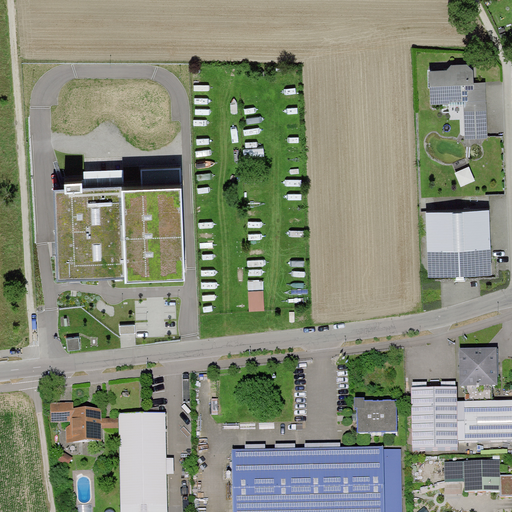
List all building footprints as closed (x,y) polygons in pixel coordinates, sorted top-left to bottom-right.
[(445,68),(426,69),(427,102),(460,102),(459,85),(472,83),(471,70),(464,63),(449,63),(445,68)] [(484,113),(463,113),(464,138),(485,137),(484,113)] [(185,272),(181,166),(142,167),(142,181),(83,183),(83,176),(64,176),(65,185),(56,186),(59,276),(70,275),(71,282),(80,282),(80,276),(185,272)] [(486,208),(422,210),(424,274),(488,272),(486,208)] [(135,333),(135,325),(120,326),(120,334),(135,333)] [(68,350),(79,349),(78,338),(67,339),(68,350)] [(497,353),(457,354),(458,391),(495,390),(494,379),(498,379),(497,353)] [(511,392),(511,401),(455,405),(456,443),(511,440),(511,376),(511,377),(511,392)] [(454,390),(408,391),(410,451),(456,449),(456,443),(455,405),(454,390)] [(360,401),(349,401),(349,412),(354,412),(355,436),(395,435),(394,404),(360,405),(360,401)] [(70,404),(49,405),(49,423),(65,423),(65,443),(100,443),(100,430),(110,430),(110,420),(98,420),(98,410),(70,411),(70,404)] [(167,511),(165,416),(119,417),(121,511),(167,511)] [(402,511),(401,449),(230,452),(231,511),(402,511)] [(498,462),(444,463),(444,484),(462,483),(462,493),(500,492),(500,499),(511,498),(511,476),(498,477),(498,462)]
